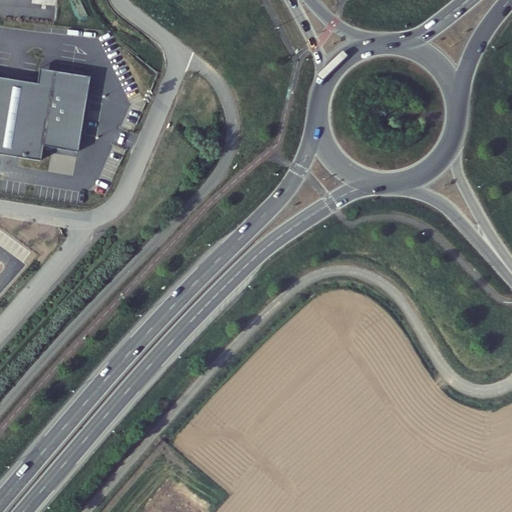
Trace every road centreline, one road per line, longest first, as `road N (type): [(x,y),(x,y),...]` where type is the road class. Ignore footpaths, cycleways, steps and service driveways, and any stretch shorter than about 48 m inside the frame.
road 1 (trunk): [(318,124),(288,188),(161,317),(0,503)]
road 2 (trunk): [(24,511),(238,273),(316,212),(380,182)]
road 3 (unclassified): [(0,328),(72,244),(81,221),(96,220),(120,199),(183,53),(118,0)]
road 4 (tertiary): [(511,268),(462,182),(453,129)]
road 5 (tertiary): [(395,182),(445,206),(511,276)]
road 6 (trunk): [(455,115),(471,54),(508,0)]
